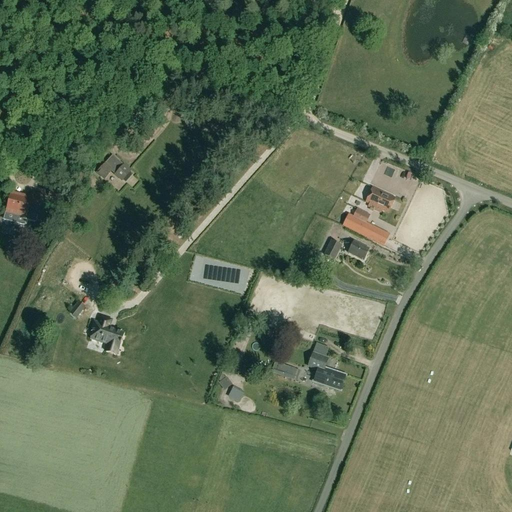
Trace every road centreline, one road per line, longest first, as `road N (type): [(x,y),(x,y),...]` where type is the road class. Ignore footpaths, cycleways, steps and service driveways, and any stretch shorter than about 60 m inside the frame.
road 1 (unclassified): [(316,511),(403,302),(475,190)]
road 2 (track): [(298,119),(142,68),(0,139)]
road 3 (unclassified): [(475,190),(298,119)]
road 4 (track): [(0,30),(142,68)]
road 5 (track): [(345,0),(304,121)]
